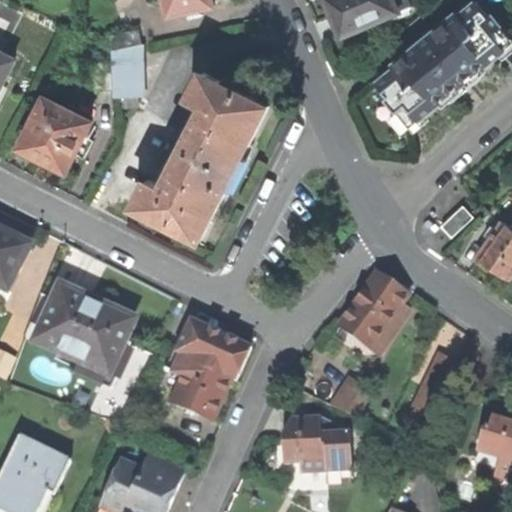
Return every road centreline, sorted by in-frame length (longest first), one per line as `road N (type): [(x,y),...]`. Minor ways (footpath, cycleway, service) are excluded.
road 1 (residential): [(0,181),(288,326)]
road 2 (residential): [(282,0),(380,225)]
road 3 (residential): [(200,511),(288,326)]
road 4 (residential): [(380,225),(511,109)]
road 5 (residential): [(380,225),(422,266),(511,329)]
road 6 (residential): [(288,326),(380,225)]
